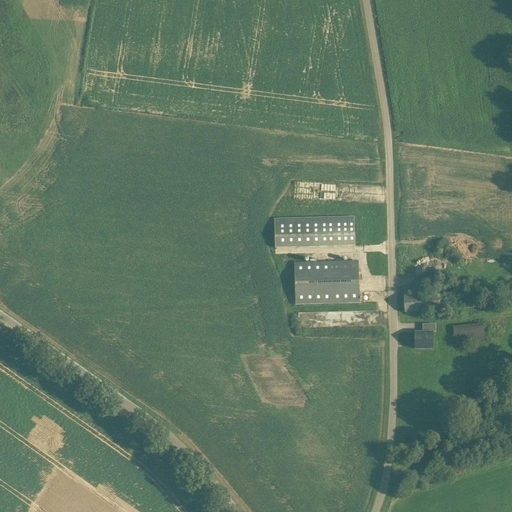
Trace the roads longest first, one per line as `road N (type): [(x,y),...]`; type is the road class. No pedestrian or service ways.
road 1 (unclassified): [(374,511),(390,448),(389,157),(364,0)]
road 2 (unclassified): [(236,511),(174,441),(0,315)]
road 3 (track): [(383,492),(511,386)]
